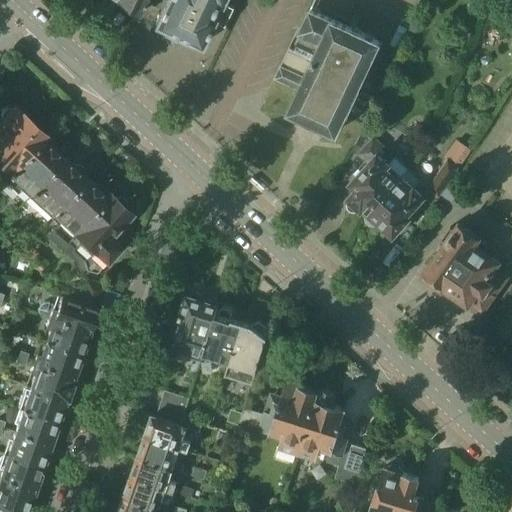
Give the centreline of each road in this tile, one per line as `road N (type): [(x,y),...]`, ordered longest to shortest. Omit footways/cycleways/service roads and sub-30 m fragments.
road 1 (secondary): [(511,460),(183,160)]
road 2 (residential): [(62,511),(92,423),(115,399),(132,359),(134,311),(183,160)]
road 3 (secondary): [(183,160),(7,1)]
